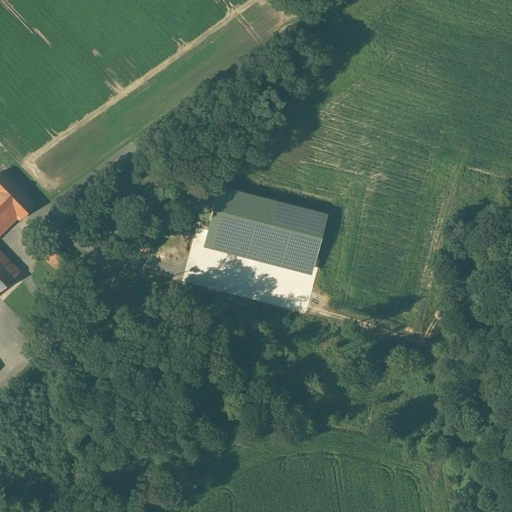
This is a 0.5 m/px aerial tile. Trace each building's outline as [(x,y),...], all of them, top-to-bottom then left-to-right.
[(0,172),(0,223),(6,218),(11,223),(18,217),(19,218),(33,204),(1,171),(0,172)] [(6,218),(0,223),(0,260),(15,275),(20,271),(0,250),(0,234),(11,223),(6,218)] [(151,239),(133,234),(129,249),(147,254),(151,239)] [(71,252),(53,237),(39,254),(48,262),(57,269),(71,252)] [(0,289),(15,275),(0,260),(0,289)] [(114,367),(93,354),(87,363),(109,376),(114,367)]
